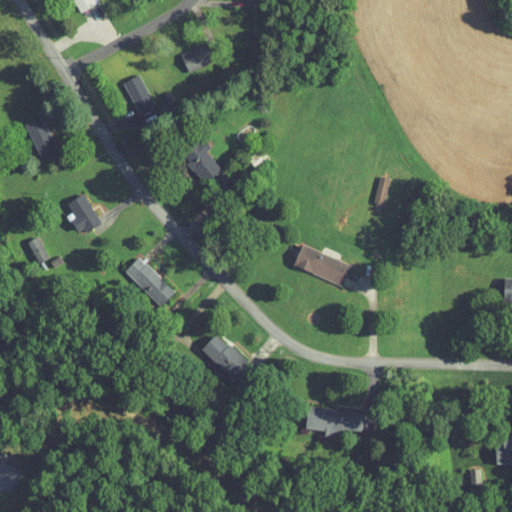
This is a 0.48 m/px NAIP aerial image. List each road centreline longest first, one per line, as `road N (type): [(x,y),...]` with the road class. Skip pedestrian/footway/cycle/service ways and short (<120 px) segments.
road 1 (residential): [(18,0),(145,198),(286,347),(321,362),(511,367)]
road 2 (residential): [(199,0),(68,77)]
